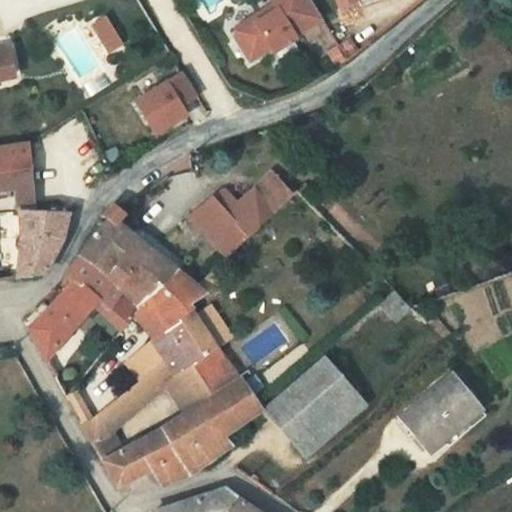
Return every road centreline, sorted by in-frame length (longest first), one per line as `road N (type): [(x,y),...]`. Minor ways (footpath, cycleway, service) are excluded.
road 1 (unclassified): [(0,304),(108,497),(130,502),(229,482),(275,511)]
road 2 (unclassified): [(0,296),(46,280),(105,193),(231,123)]
road 3 (unclassified): [(231,123),(324,90),(436,0)]
road 4 (residential): [(231,123),(160,0)]
